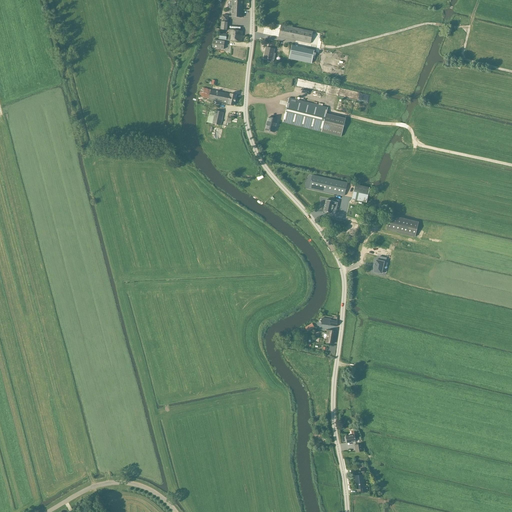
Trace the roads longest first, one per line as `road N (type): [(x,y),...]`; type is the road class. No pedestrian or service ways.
road 1 (unclassified): [(346,511),(331,392),(344,280),(323,235),(253,148),(245,120),(252,0)]
road 2 (track): [(511,71),(461,59),(463,26),(424,23),(322,47)]
road 3 (track): [(511,166),(415,143),(407,127),(331,112),(329,102)]
road 4 (track): [(82,147),(45,0)]
road 5 (unclassified): [(175,511),(145,487),(119,482),(79,492),(48,511)]
